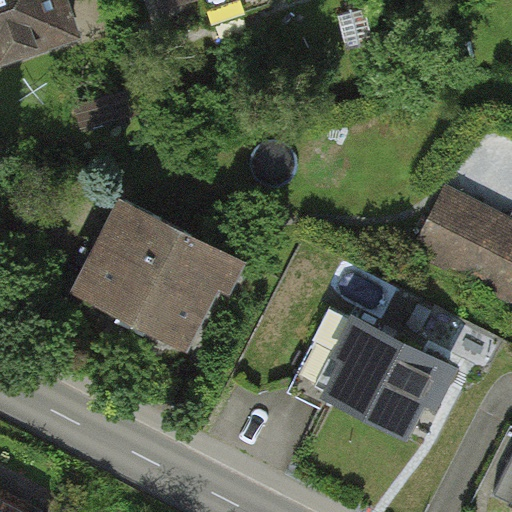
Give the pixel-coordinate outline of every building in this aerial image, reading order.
[(79,0),(0,0),(0,75),(95,42),(79,0)] [(173,0),(177,12),(210,0),(173,0)] [(511,226),(442,191),(410,254),(511,305),(511,226)] [(134,195),(83,293),(203,354),(253,256),(134,195)] [(460,377),(361,326),(326,395),(424,445),(460,377)] [(0,511),(31,511),(0,496),(0,511)]
